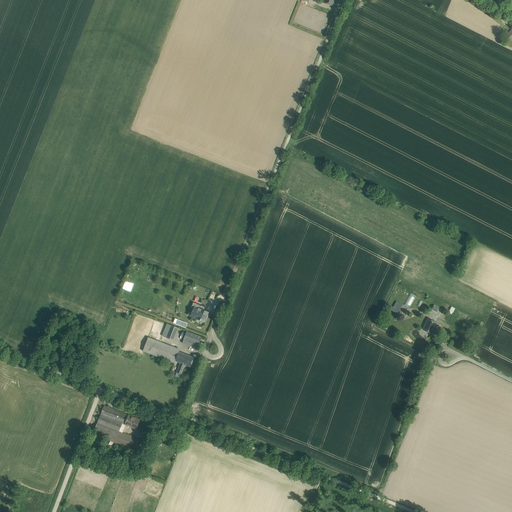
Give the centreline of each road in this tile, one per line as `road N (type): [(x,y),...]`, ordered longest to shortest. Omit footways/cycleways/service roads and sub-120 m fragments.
road 1 (unclassified): [(411,511),(99,390)]
road 2 (unclassified): [(53,511),(99,390)]
